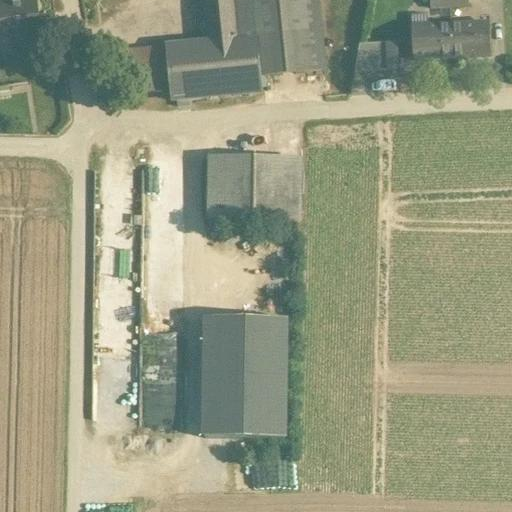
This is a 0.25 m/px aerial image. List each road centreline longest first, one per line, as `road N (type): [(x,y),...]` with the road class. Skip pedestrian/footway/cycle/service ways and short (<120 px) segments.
road 1 (track): [(72,511),(87,129),(70,0)]
road 2 (unclassified): [(87,129),(113,121),(511,99)]
